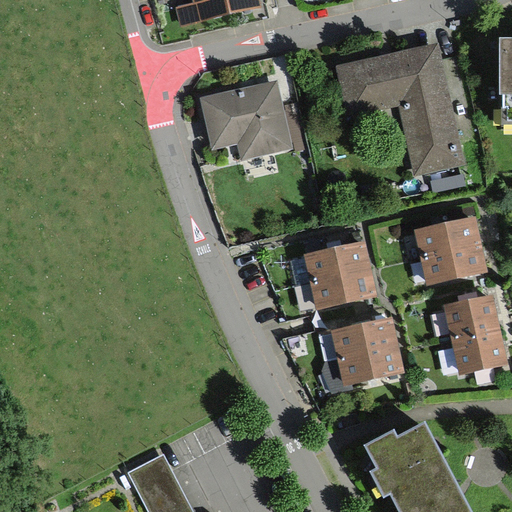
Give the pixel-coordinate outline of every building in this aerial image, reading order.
[(259,0),(192,0),(194,4),(178,8),(182,25),(261,6),(259,0)] [(511,40),(501,40),(502,126),(511,125),(511,40)] [(415,176),(466,164),(438,43),(381,56),(339,66),(350,117),(399,106),(415,176)] [(284,106),(277,81),(203,99),(215,149),(238,143),(242,159),(294,147),(284,106)] [(298,102),(284,106),(294,147),(295,153),(310,150),(298,102)] [(431,176),(434,193),(471,187),(468,170),(431,176)] [(414,231),(421,258),(483,245),(477,216),(414,231)] [(306,255),(311,282),(371,269),(365,243),(306,255)] [(488,271),(483,245),(421,258),(426,284),(488,271)] [(376,295),(371,269),(311,282),(317,308),(376,295)] [(444,306),(451,341),(500,330),(493,295),(444,306)] [(338,358),(399,344),(393,318),(332,332),(338,358)] [(508,363),(500,330),(451,341),(459,374),(508,363)] [(399,344),(338,358),(344,386),(406,371),(399,344)] [(475,511),(430,423),(401,437),(397,430),(368,445),(381,470),(375,474),(386,496),(393,493),(403,511),(475,511)] [(194,511),(164,454),(129,472),(149,511),(194,511)]
